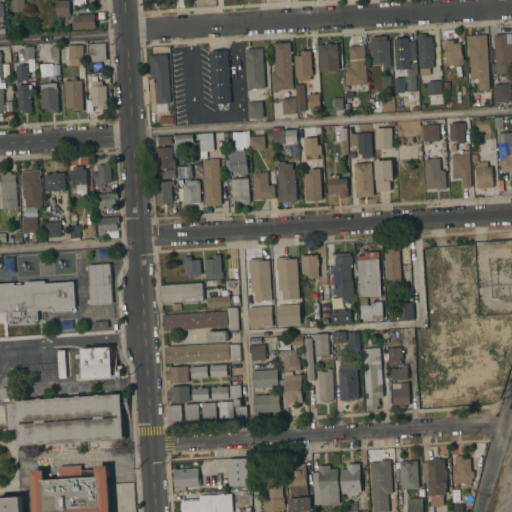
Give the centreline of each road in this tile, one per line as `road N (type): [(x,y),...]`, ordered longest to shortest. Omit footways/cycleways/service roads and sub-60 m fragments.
road 1 (tertiary): [(154,511),(122,0)]
road 2 (residential): [(125,30),(511,8)]
road 3 (residential): [(137,237),(511,213)]
road 4 (residential): [(150,445),(503,423)]
road 5 (tertiary): [(130,135),(0,142)]
road 6 (residential): [(478,511),(511,393)]
